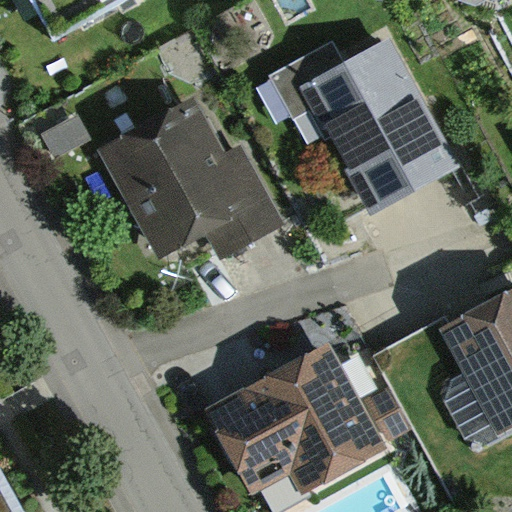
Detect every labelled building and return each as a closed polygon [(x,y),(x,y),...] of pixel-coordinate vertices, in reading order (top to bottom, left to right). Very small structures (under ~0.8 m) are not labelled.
[(123,0),(18,0),(44,44),(123,0)] [(388,42),(299,83),(356,204),(444,162),(388,42)] [(198,98),(104,145),(158,253),(252,206),(198,98)] [(511,294),(442,331),(495,430),(511,421),(511,294)] [(338,357),(211,412),(252,505),(378,450),(338,357)] [(16,511),(0,479),(0,511),(16,511)]
